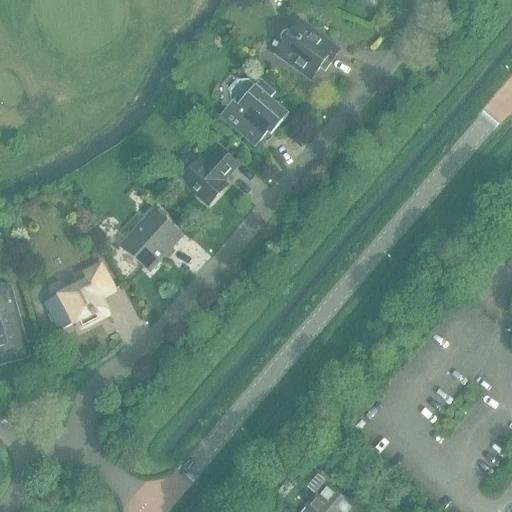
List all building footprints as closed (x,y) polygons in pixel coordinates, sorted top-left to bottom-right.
[(330,63),(339,51),(299,22),(291,33),(288,32),(285,32),(283,33),(281,36),(280,38),(281,41),(283,43),(275,55),(310,81),(325,60),(330,63)] [(260,80),(255,86),(248,80),(238,81),(229,92),(229,101),(231,103),(219,118),(255,148),(267,134),(270,136),(288,115),(270,99),(275,93),(260,80)] [(223,182),(238,166),(218,148),(203,164),(199,160),(180,180),(208,206),(227,186),(223,182)] [(120,246),(149,273),(182,237),(153,210),(120,246)] [(77,323),(80,329),(109,314),(101,299),(114,292),(101,265),(83,274),(87,281),(47,302),(62,330),(77,323)] [(0,362),(26,355),(8,290),(0,288),(0,362)] [(315,495),(334,511),(352,511),(355,509),(325,483),(315,495)] [(334,511),(315,495),(305,507),(310,511),(334,511)]
